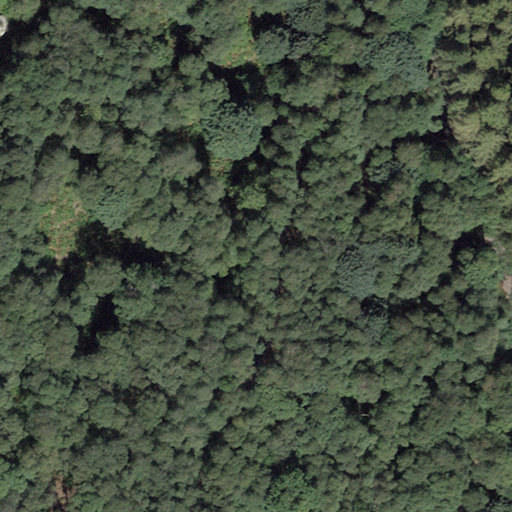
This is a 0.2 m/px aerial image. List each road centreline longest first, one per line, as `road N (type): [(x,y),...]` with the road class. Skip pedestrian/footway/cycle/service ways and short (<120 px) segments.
road 1 (unclassified): [(362,0),(361,22),(325,92),(274,272),(267,341),(184,511)]
road 2 (unclassified): [(511,279),(456,126),(427,0)]
